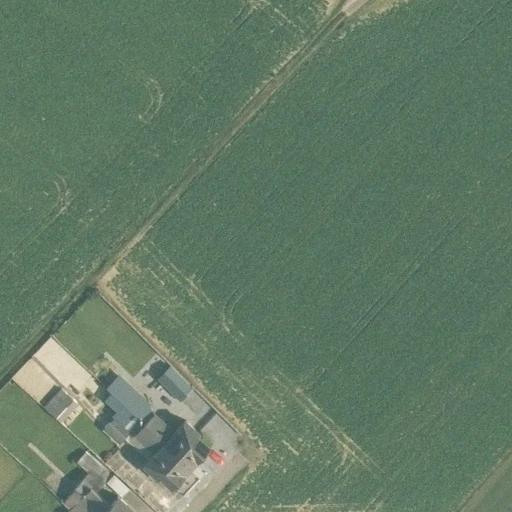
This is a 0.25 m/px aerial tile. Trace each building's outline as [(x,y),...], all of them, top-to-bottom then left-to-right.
[(170,358),(155,373),(177,394),(191,380),(170,358)] [(108,384),(188,460),(207,440),(195,429),(197,426),(185,415),(174,425),(148,400),(150,398),(116,366),(104,379),(108,384)] [(76,397),(59,381),(42,400),(59,416),(76,397)] [(158,469),(170,480),(182,467),(188,460),(108,384),(101,390),(114,404),(109,410),(111,412),(101,423),(117,437),(124,431),(146,451),(141,458),(156,471),(158,469)] [(98,456),(85,444),(75,455),(87,466),(60,496),(68,503),(78,511),(89,511),(91,510),(92,511),(141,511),(143,511),(117,488),(109,497),(95,484),(103,475),(120,490),(128,481),(112,466),(110,468),(97,457),(98,456)] [(59,511),(78,511),(68,503),(59,511)]
